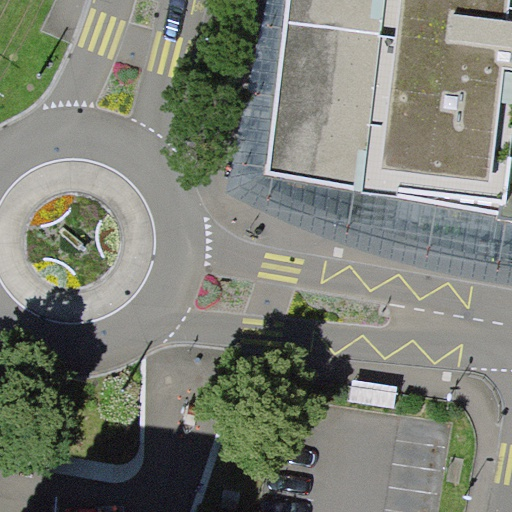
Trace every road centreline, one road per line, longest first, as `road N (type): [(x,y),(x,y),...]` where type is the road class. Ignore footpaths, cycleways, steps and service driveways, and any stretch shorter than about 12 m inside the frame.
road 1 (residential): [(169,280),(511,333)]
road 2 (primary): [(169,280),(177,251),(167,192),(151,167),(101,135)]
road 3 (primary): [(20,333),(48,343),(106,339),(133,326),(169,280)]
road 4 (primary): [(101,135),(144,0)]
